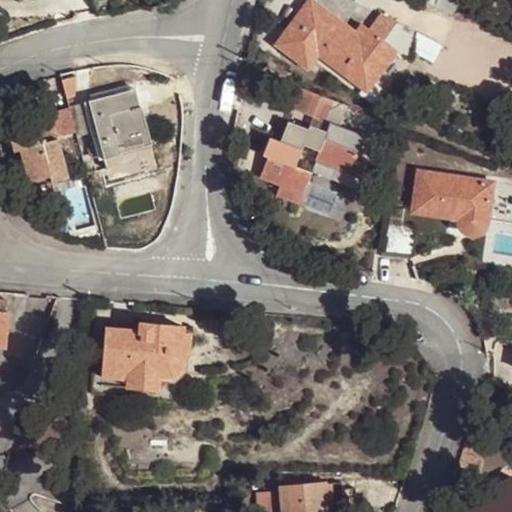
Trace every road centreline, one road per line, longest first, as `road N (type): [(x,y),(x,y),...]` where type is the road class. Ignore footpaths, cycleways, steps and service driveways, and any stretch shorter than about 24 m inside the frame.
road 1 (residential): [(226,277),(403,301),(455,333),(461,371),(418,511)]
road 2 (residential): [(12,263),(188,273)]
road 3 (residential): [(140,36),(19,58)]
